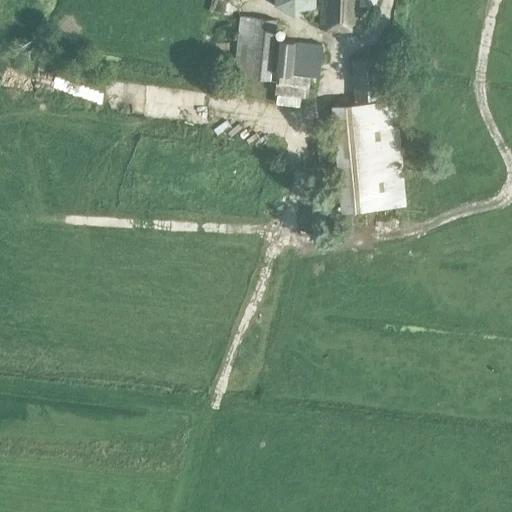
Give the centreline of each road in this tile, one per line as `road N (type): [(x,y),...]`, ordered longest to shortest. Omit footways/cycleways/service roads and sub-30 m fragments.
road 1 (track): [(494,0),(479,94),(511,175),(502,195),(425,231),(322,247),(280,233),(37,221)]
road 2 (track): [(213,410),(280,233),(308,121),(339,54),(370,39),(387,0)]
